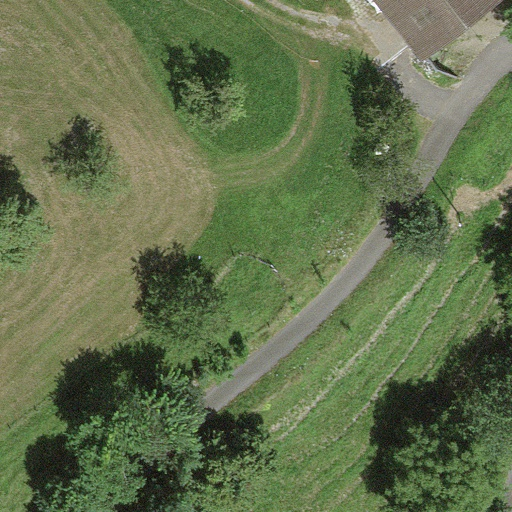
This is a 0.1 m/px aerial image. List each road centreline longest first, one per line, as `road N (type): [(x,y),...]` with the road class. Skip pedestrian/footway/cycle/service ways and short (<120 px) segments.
road 1 (track): [(448,113),(366,263),(120,478),(101,511)]
road 2 (track): [(263,0),(309,24),(373,40),(448,113)]
